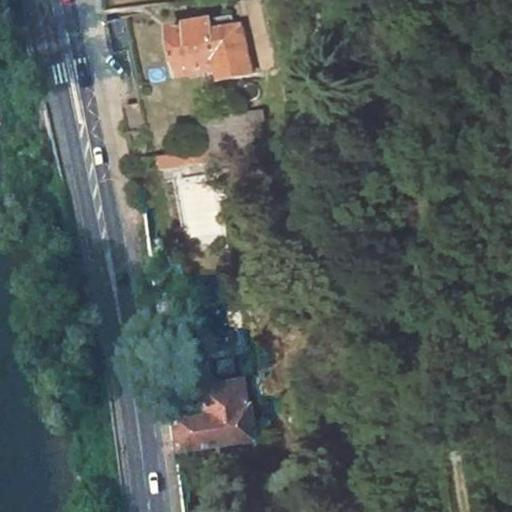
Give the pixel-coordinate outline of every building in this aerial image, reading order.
[(148,6),(147,0),(110,0),(111,11),(148,6)] [(253,76),(243,29),(235,30),(233,16),(174,28),(175,33),(168,34),(172,60),(180,59),(184,81),(223,73),(224,83),(253,76)] [(127,51),(119,17),(106,20),(113,54),(127,51)] [(144,130),(138,107),(125,109),(130,132),(144,130)] [(220,126),(218,112),(204,114),(209,151),(223,149),(220,126)] [(265,144),(263,121),(220,126),(223,149),(265,144)] [(149,158),(144,130),(130,132),(136,160),(149,158)] [(254,441),(250,407),(243,407),(241,384),(199,387),(201,410),(170,413),(174,449),(254,441)]
